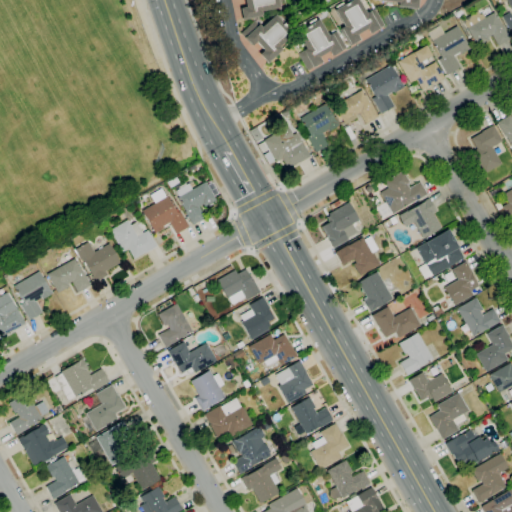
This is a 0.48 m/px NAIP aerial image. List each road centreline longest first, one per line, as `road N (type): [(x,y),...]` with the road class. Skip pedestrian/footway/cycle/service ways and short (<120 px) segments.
road 1 (residential): [(511,78),(0,376)]
road 2 (secondary): [(434,511),(267,219)]
road 3 (residential): [(107,313),(220,511)]
road 4 (residential): [(425,131),(511,278)]
road 5 (secondary): [(213,125),(162,0)]
